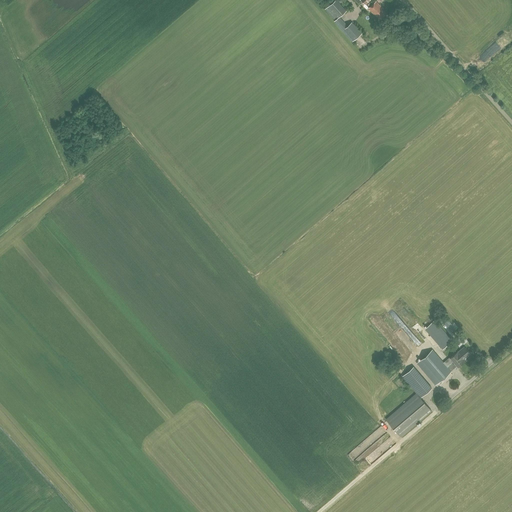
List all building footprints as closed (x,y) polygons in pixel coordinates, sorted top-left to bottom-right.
[(335,0),(328,7),(338,18),(340,16),(346,10),(340,3),(342,1),(341,0),(335,0)] [(379,19),(386,13),(381,8),(382,7),(376,1),(368,8),(375,15),(379,19)] [(347,25),(340,16),(338,18),(334,21),(352,41),(362,33),(352,21),(347,25)] [(407,311),(402,314),(417,332),(420,329),(415,324),(417,322),(407,311)] [(443,349),(452,340),(435,320),(425,328),(443,349)] [(443,324),(450,331),(453,329),(446,321),(443,324)] [(464,346),(457,352),(460,356),(463,354),(465,357),(470,353),(464,346)] [(451,371),(433,349),(419,361),(437,383),(451,371)] [(454,361),(448,367),(451,371),(457,366),(458,367),(464,361),(460,356),(457,352),(450,358),(454,361)] [(416,392),(419,390),(423,395),(432,387),(413,366),(402,375),(416,392)] [(385,419),(390,423),(420,397),(423,395),(419,390),(416,392),(385,419)] [(401,436),(432,410),(420,397),(390,423),(401,436)]
